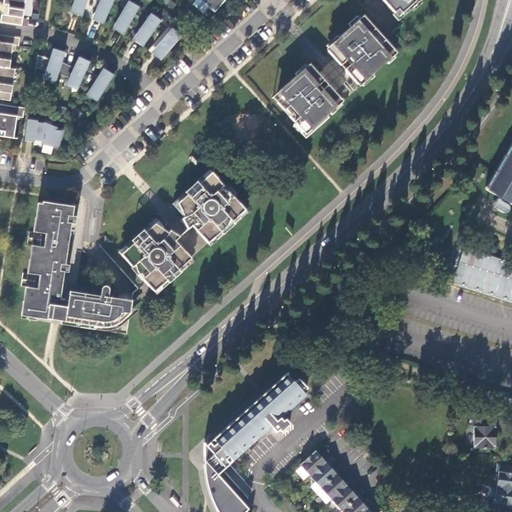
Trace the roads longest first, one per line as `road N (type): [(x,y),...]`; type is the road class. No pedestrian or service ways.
road 1 (secondary): [(479,81),(405,172),(259,305)]
road 2 (residential): [(164,102),(78,179),(0,175)]
road 3 (secondary): [(130,441),(259,305)]
road 4 (secondary): [(259,305),(113,421)]
road 5 (residential): [(164,102),(132,72),(87,48),(0,27)]
road 6 (residential): [(275,4),(164,102)]
